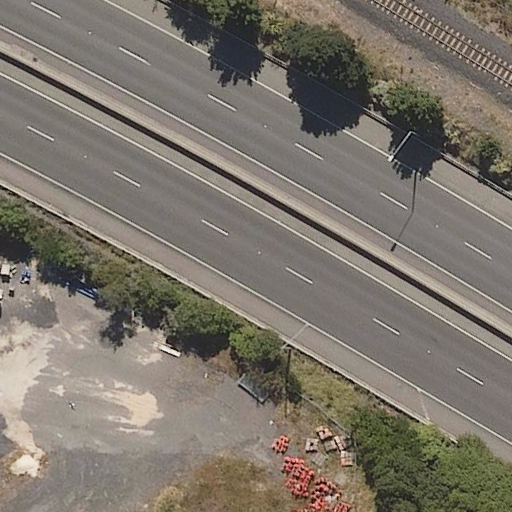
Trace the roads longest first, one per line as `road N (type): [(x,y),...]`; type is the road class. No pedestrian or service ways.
road 1 (motorway): [(511,399),(225,231),(0,113)]
road 2 (motorway): [(24,0),(511,272)]
